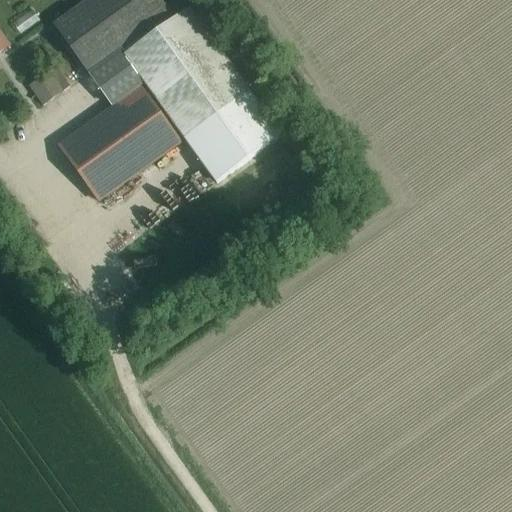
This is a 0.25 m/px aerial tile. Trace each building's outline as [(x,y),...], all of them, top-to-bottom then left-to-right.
[(90,73),(123,50),(126,55),(141,44),(138,39),(171,15),(160,0),(89,0),(55,25),(90,73)] [(190,9),(141,44),(126,55),(125,55),(186,140),(251,94),(220,50),(227,45),(216,29),(209,35),(190,9)] [(0,53),(10,46),(0,32),(0,53)] [(102,83),(109,95),(136,80),(129,68),(102,83)] [(41,108),(63,92),(49,72),(27,89),(41,108)] [(100,202),(181,144),(141,88),(60,146),(100,202)] [(186,140),(216,183),(281,136),(251,94),(186,140)] [(177,210),(191,195),(181,186),(167,201),(177,210)]
